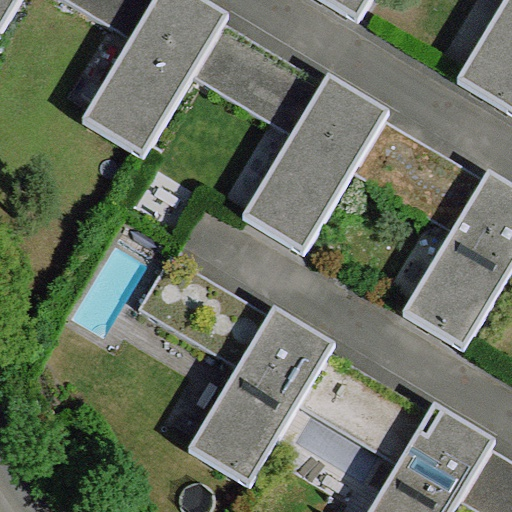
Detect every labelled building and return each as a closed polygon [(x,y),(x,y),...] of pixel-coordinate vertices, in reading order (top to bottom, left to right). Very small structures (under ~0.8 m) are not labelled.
[(0,0),(0,39),(23,0),(0,0)] [(157,0),(60,0),(60,1),(132,43),(157,0)] [(227,23),(189,0),(157,0),(132,43),(81,127),(142,165),(192,82),(224,29),(227,23)] [(311,0),(359,30),(377,0),(311,0)] [(511,0),(509,5),(458,88),(511,121),(511,0)] [(224,29),(192,82),(219,98),(251,45),(224,29)] [(324,89),(251,45),(219,98),(293,140),(324,89)] [(389,119),(328,82),(324,89),(293,140),(243,224),(304,261),(354,178),(385,125),(389,119)] [(385,125),(354,178),(381,194),(413,141),(385,125)] [(484,185),(413,141),(381,194),(453,236),(484,185)] [(511,192),(488,178),(484,185),(453,236),(403,319),(463,357),(511,276),(511,192)] [(171,261),(139,314),(166,330),(198,277),(171,261)] [(271,321),(198,277),(166,330),(240,373),(271,321)] [(336,351),(275,315),(271,321),(240,373),(190,456),(251,494),(301,410),(333,358),(336,351)] [(333,358),(301,410),(328,427),(360,374),(333,358)] [(431,418),(360,374),(328,427),(400,469),(431,418)] [(496,447),(435,410),(431,418),(400,469),(373,511),(457,511),(461,506),(492,453),(496,447)] [(511,464),(492,453),(461,506),(470,511),(493,511),(511,482),(511,464)] [(511,511),(511,482),(493,511),(511,511)]
